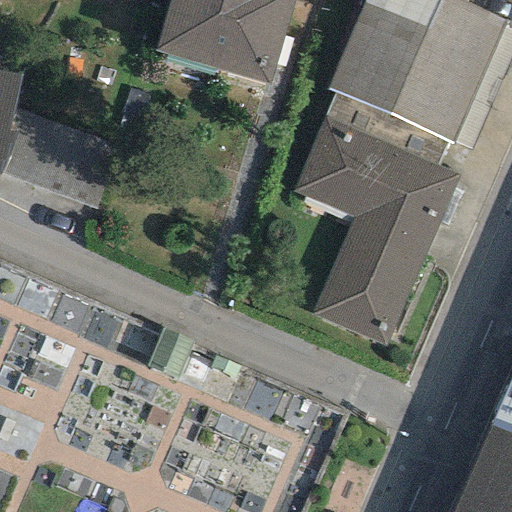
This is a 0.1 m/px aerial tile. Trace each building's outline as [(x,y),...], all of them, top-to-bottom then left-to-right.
[(289,0),(185,0),(162,78),(273,112),(299,26),(283,21),(289,0)] [(504,48),(395,0),(378,0),(330,109),(452,164),(504,48)] [(0,173),(18,77),(0,72),(0,173)] [(387,365),(458,196),(319,139),(288,211),(349,236),(308,333),(387,365)] [(511,377),(494,419),(511,427),(511,377)] [(511,511),(511,427),(494,419),(453,511),(511,511)]
